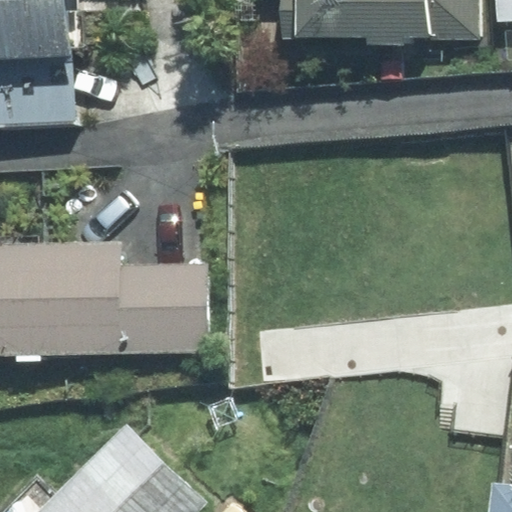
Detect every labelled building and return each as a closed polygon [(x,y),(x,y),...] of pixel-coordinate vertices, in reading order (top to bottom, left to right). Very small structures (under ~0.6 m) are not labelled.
[(92,125),(93,59),(106,59),(106,0),(0,0),(0,57),(11,57),(10,124),(92,125)] [(313,0),(312,35),(467,42),(490,43),(491,0),(313,0)] [(0,346),(236,351),(229,273),(135,272),(135,254),(0,251),(0,346)] [(408,363),(411,304),(330,300),(327,360),(408,363)] [(0,510),(0,511),(212,511),(224,499),(142,427),(82,496),(43,462),(0,510)]
